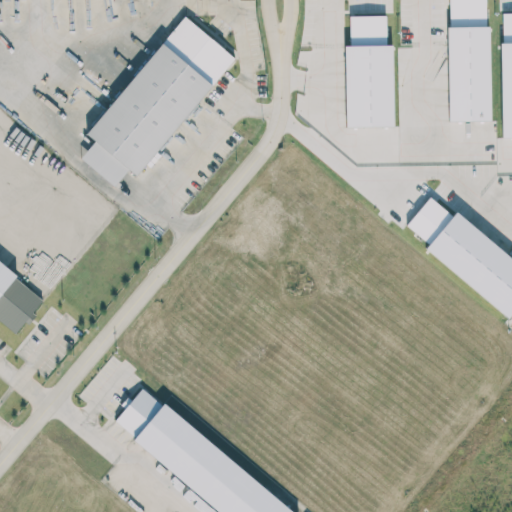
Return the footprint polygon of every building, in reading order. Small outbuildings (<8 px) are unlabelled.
[(447,0),(449,120),(490,120),(487,0),(447,0)] [(511,136),(511,12),(500,12),(503,136),(511,136)] [(346,126),(394,126),(392,44),(387,44),(386,14),(349,15),(350,45),(344,45),(346,126)] [(137,176),(234,56),(183,15),(87,134),(94,139),(80,158),(114,185),(128,168),(137,176)] [(511,312),(511,257),(454,211),(453,213),(430,195),(406,225),(428,243),(424,248),(509,317),(511,312)] [(0,318),(0,261),(42,296),(14,330),(0,318)] [(298,511),(141,387),(112,424),(222,511),(298,511)]
